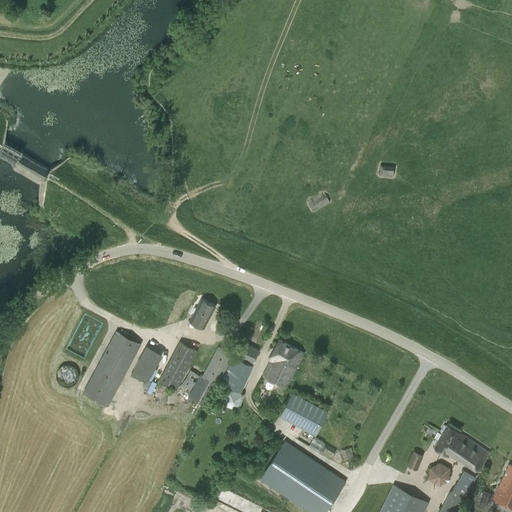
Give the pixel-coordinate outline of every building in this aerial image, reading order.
[(41,7),(38,0),(24,0),(29,11),(41,7)] [(383,169),(383,179),(394,180),(395,170),(383,169)] [(314,215),(330,205),(323,194),(307,205),(314,215)] [(202,298),(190,320),(204,327),(215,306),(202,298)] [(117,330),(83,392),(108,405),(141,343),(117,330)] [(180,341),(159,380),(177,388),(197,350),(180,341)] [(271,359),(263,375),(286,386),(303,353),(279,341),(270,358),(271,359)] [(242,342),(237,354),(254,362),(259,350),(242,342)] [(146,346),(126,381),(133,385),(137,378),(146,383),(162,354),(146,346)] [(201,374),(189,397),(206,405),(234,353),(218,346),(203,375),(201,374)] [(233,355),(221,381),(241,390),(253,364),(233,355)] [(56,374),(56,375),(56,376),(56,377),(56,378),(57,379),(57,381),(58,381),(59,382),(59,383),(60,384),(61,384),(62,385),(63,385),(64,386),(65,386),(66,386),(68,386),(69,386),(70,386),(71,385),(72,385),(73,384),(75,383),(76,382),(77,381),(77,380),(77,379),(78,378),(78,377),(78,375),(78,374),(78,373),(78,372),(77,371),(77,370),(76,369),(75,368),(74,366),(73,366),(72,365),(71,365),(70,364),(69,364),(68,364),(67,364),(65,364),(64,365),(63,365),(62,365),(61,366),(60,367),(59,368),(58,368),(58,369),(57,370),(57,371),(56,372),(56,373),(56,374)] [(189,397),(201,374),(191,369),(178,391),(189,397)] [(153,398),(153,401),(155,401),(154,403),(165,405),(169,386),(158,384),(158,386),(156,386),(155,388),(157,389),(155,399),(153,398)] [(244,395),(228,389),(222,406),(238,412),(244,395)] [(292,391),(280,415),(316,434),(328,410),(292,391)] [(445,425),(433,446),(448,456),(452,452),(479,470),(482,465),(487,457),(489,452),(445,425)] [(285,440),(260,478),(310,511),(324,511),(345,481),(285,440)] [(338,453),(326,445),(320,454),(332,462),(338,453)] [(347,460),(356,457),(352,446),(343,449),(347,460)] [(414,450),(407,465),(417,469),(423,454),(414,450)] [(452,466),(431,462),(428,480),(449,484),(452,466)] [(498,486),(493,498),(511,506),(511,465),(509,464),(499,486),(498,486)] [(450,490),(438,511),(456,511),(476,477),(463,470),(452,489),(450,490)] [(393,485),(379,511),(423,511),(428,502),(393,485)] [(275,511),(223,488),(217,501),(242,511),(275,511)] [(484,490),(479,500),(487,503),(491,493),(484,490)]
